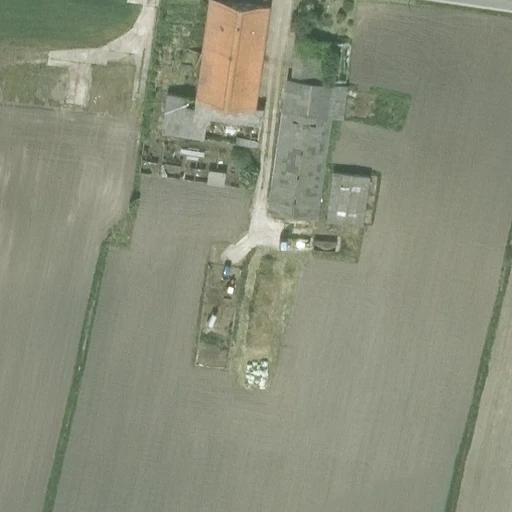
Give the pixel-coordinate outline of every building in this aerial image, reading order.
[(204,0),(192,91),(250,100),(264,0),(204,0)] [(281,61),(280,71),(260,200),(311,207),(337,36),(292,29),(287,61),(281,61)] [(370,78),(376,39),(352,35),(345,74),(370,78)] [(55,78),(0,69),(0,219),(30,224),(55,78)] [(104,213),(126,84),(85,77),(63,206),(104,213)] [(381,176),(331,168),(325,206),(374,214),(381,176)] [(235,359),(236,379),(256,378),(254,358),(235,359)]
